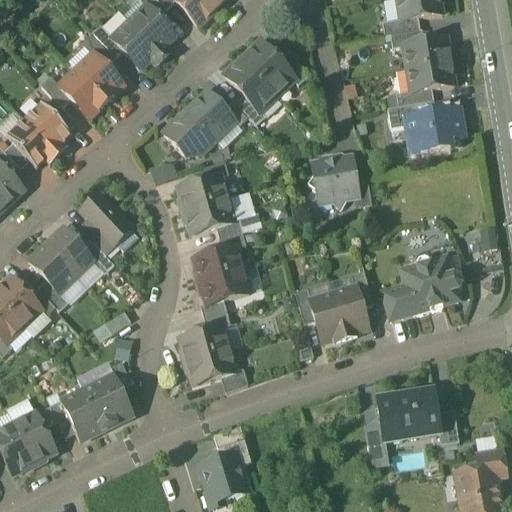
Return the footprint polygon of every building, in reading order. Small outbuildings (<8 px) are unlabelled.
[(145,13),(133,0),(117,16),(119,18),(129,28),(145,13)] [(157,24),(166,16),(151,0),(133,0),(145,13),(146,12),(157,24)] [(151,0),(166,16),(174,7),(169,2),(170,1),(169,0),(151,0)] [(198,32),(215,16),(200,0),(171,0),(170,1),(169,2),(174,7),(198,32)] [(200,0),(215,16),(232,0),(200,0)] [(442,20),(438,0),(416,0),(396,3),(400,26),(400,27),(417,24),(442,20)] [(145,13),(129,28),(163,65),(168,60),(168,56),(165,52),(172,45),(173,41),(157,24),(146,12),(145,13)] [(102,34),(112,44),(129,28),(119,18),(102,34)] [(384,42),(390,41),(419,36),(417,24),(400,27),(400,26),(382,29),(384,42)] [(158,70),(163,65),(129,28),(112,44),(111,45),(122,57),(138,74),(142,74),(150,66),(154,70),(158,70)] [(91,41),(113,65),(122,57),(111,45),(112,44),(102,34),(100,32),(91,41)] [(422,36),(419,36),(390,41),(392,54),(403,52),(403,51),(423,48),(422,36)] [(114,65),(113,65),(91,41),(81,50),(91,61),(92,60),(105,73),(114,65)] [(403,52),(407,75),(450,67),(446,44),(423,48),(403,51),(403,52)] [(259,49),(242,65),(276,102),(292,86),(293,85),(278,69),(259,49)] [(91,61),(81,50),(64,65),(75,76),(91,61)] [(292,86),(298,92),(309,82),(288,59),(278,69),(293,85),(292,86)] [(91,61),(75,76),(106,109),(123,93),(105,73),(92,60),(91,61)] [(260,117),(276,102),(242,65),(224,82),(243,102),(258,118),(260,117)] [(454,91),(450,67),(407,75),(410,97),(410,98),(431,95),(454,91)] [(88,126),(106,109),(75,76),(58,92),(57,93),(70,106),(88,126)] [(40,92),(56,109),(61,114),(70,106),(57,93),(58,92),(50,83),(40,92)] [(396,99),(398,113),(423,109),(424,108),(433,107),(431,95),(410,98),(410,97),(396,99)] [(206,98),(186,118),(214,147),(234,128),(222,115),(206,98)] [(243,102),(234,110),(248,125),(255,132),(265,123),(260,117),(258,118),(243,102)] [(239,133),(248,125),(234,110),(231,107),(222,115),(234,128),(239,133)] [(425,120),(439,118),(439,116),(437,114),(432,114),(424,108),(423,109),(425,120)] [(73,127),(61,114),(56,109),(47,117),(64,135),(73,127)] [(425,120),(423,109),(398,113),(387,114),(390,134),(406,131),(405,125),(421,123),(421,121),(425,120)] [(40,110),(23,126),(58,164),(67,156),(62,151),(71,142),(64,135),(47,117),(40,110)] [(406,131),(411,159),(438,155),(445,144),(463,141),(458,115),(439,118),(425,120),(421,121),(421,123),(405,125),(406,131)] [(0,131),(0,137),(5,143),(23,126),(15,118),(0,131)] [(214,147),(186,118),(163,140),(185,163),(201,159),(214,147)] [(49,172),(58,164),(23,126),(5,143),(12,150),(29,168),(36,175),(45,167),(49,172)] [(234,128),(214,147),(222,155),(242,137),(239,133),(234,128)] [(12,150),(3,159),(15,171),(20,176),(29,168),(12,150)] [(0,172),(6,179),(15,171),(3,159),(0,155),(0,172)] [(331,208),(339,214),(346,205),(356,203),(358,203),(355,185),(351,163),(312,170),(314,182),(307,191),(316,198),(318,210),(331,208)] [(151,176),(155,189),(178,182),(174,169),(151,176)] [(202,175),(205,187),(220,182),(220,183),(228,181),(225,169),(202,175)] [(0,207),(5,213),(23,197),(6,179),(0,172),(0,207)] [(177,195),(184,218),(227,205),(220,183),(220,182),(205,187),(177,195)] [(356,203),(358,213),(371,211),(367,183),(355,185),(358,203),(356,203)] [(234,203),(227,205),(233,228),(238,226),(238,227),(253,223),(246,200),(234,203)] [(88,226),(113,253),(116,250),(130,236),(97,201),(80,217),(88,226)] [(233,229),(233,228),(227,205),(184,218),(190,241),(215,234),(233,229)] [(238,227),(242,239),(258,234),(255,223),(253,223),(238,227)] [(79,234),(89,245),(104,261),(113,253),(88,226),(79,234)] [(215,234),(218,245),(242,239),(238,227),(238,226),(233,228),(233,229),(215,234)] [(483,256),(497,254),(494,232),(479,234),(481,243),(483,256)] [(62,234),(45,250),(76,283),(92,267),(93,267),(81,253),(62,234)] [(137,243),(130,236),(116,250),(123,257),(137,243)] [(245,251),(242,239),(218,245),(222,257),(235,253),(236,254),(245,251)] [(469,258),(483,256),(481,243),(466,246),(469,258)] [(114,271),(104,261),(89,245),(81,253),(93,267),(92,267),(104,280),(114,271)] [(59,299),(76,283),(45,250),(27,267),(45,286),(58,299),(59,299)] [(192,266),(199,289),(242,276),(236,254),(235,253),(222,257),(192,266)] [(457,261),(445,264),(450,281),(453,281),(462,278),(457,261)] [(405,293),(413,320),(458,307),(454,296),(457,295),(460,289),(458,284),(453,281),(450,281),(442,284),(437,266),(430,269),(429,266),(424,263),(418,264),(415,270),(416,273),(401,277),(405,293)] [(442,284),(450,281),(445,264),(437,266),(442,284)] [(104,280),(92,267),(76,283),(87,295),(104,280)] [(256,272),(242,276),(248,297),(262,293),(256,272)] [(248,297),(242,276),(199,289),(205,311),(206,312),(223,307),(249,299),(248,297)] [(355,293),(361,314),(373,311),(363,278),(351,282),(354,293),(355,293)] [(354,293),(351,282),(329,288),(332,299),(354,293)] [(10,283),(0,292),(0,307),(23,332),(40,317),(41,316),(30,304),(10,283)] [(87,295),(76,283),(59,299),(68,308),(71,311),(87,295)] [(310,306),(332,299),(329,288),(327,283),(298,292),(300,296),(307,294),(310,306)] [(36,294),(39,296),(55,314),(58,317),(68,308),(59,299),(58,299),(45,286),(36,294)] [(354,293),(332,299),(346,347),(352,345),(351,341),(356,340),(368,336),(361,314),(355,293),(354,293)] [(382,299),(390,326),(413,320),(405,293),(382,299)] [(294,298),(304,330),(315,327),(309,306),(310,306),(307,294),(300,296),(294,298)] [(46,322),(55,314),(39,296),(30,304),(41,316),(40,317),(45,323),(46,322)] [(340,348),(346,347),(332,299),(310,306),(309,306),(315,327),(322,350),(333,346),(339,345),(340,348)] [(7,348),(23,332),(0,307),(0,342),(6,349),(7,348)] [(200,312),(203,325),(226,318),(223,307),(206,312),(205,311),(200,312)] [(40,317),(23,332),(33,343),(50,326),(46,322),(45,323),(40,317)] [(105,329),(111,339),(131,328),(124,317),(113,324),(105,329)] [(230,331),(226,318),(203,325),(207,336),(222,332),(222,333),(230,331)] [(111,339),(105,329),(92,336),(99,347),(111,339)] [(236,329),(230,331),(222,333),(228,355),(242,351),(236,329)] [(179,344),(185,367),(228,355),(222,333),(222,332),(207,336),(179,344)] [(0,360),(2,363),(12,354),(7,348),(6,349),(0,342),(0,360)] [(114,363),(127,366),(131,346),(117,344),(114,363)] [(295,357),(298,367),(313,363),(310,353),(295,357)] [(235,377),(228,355),(185,367),(192,391),(220,382),(235,378),(235,377)] [(75,382),(81,396),(114,380),(110,372),(107,367),(75,382)] [(114,380),(120,393),(129,389),(119,368),(110,372),(114,380)] [(220,382),(225,398),(247,390),(243,375),(235,377),(235,378),(220,382)] [(114,380),(81,396),(101,436),(133,421),(120,393),(114,380)] [(80,447),(101,436),(81,396),(60,406),(75,437),(80,447)] [(379,421),(382,448),(402,445),(401,437),(438,432),(436,417),(436,413),(434,413),(431,396),(376,404),(379,421)] [(5,415),(7,418),(13,429),(34,418),(27,404),(5,415)] [(57,428),(64,442),(75,437),(60,406),(49,412),(57,428)] [(57,428),(49,412),(37,417),(45,434),(57,428)] [(438,439),(440,450),(458,447),(453,415),(436,417),(438,432),(439,439),(438,439)] [(7,418),(0,421),(0,435),(13,429),(7,418)] [(34,418),(13,429),(34,469),(55,458),(34,418)] [(382,448),(379,421),(364,431),(367,450),(382,448)] [(0,456),(12,480),(34,469),(13,429),(0,435),(0,456)] [(213,441),(217,454),(244,446),(240,432),(213,441)] [(401,437),(402,445),(438,439),(439,439),(438,432),(401,437)] [(475,443),(478,461),(497,458),(494,440),(475,443)] [(247,457),(244,446),(217,454),(220,465),(236,460),(247,457)] [(367,450),(370,470),(386,467),(382,448),(367,450)] [(236,460),(240,473),(250,467),(247,457),(236,460)] [(493,471),(495,483),(505,481),(501,457),(497,458),(478,461),(476,461),(478,473),(493,471)] [(208,499),(211,509),(223,505),(247,497),(240,473),(236,460),(220,465),(199,471),(208,499)] [(501,511),(500,500),(498,500),(495,483),(493,471),(478,473),(455,477),(460,511),(501,511)]
